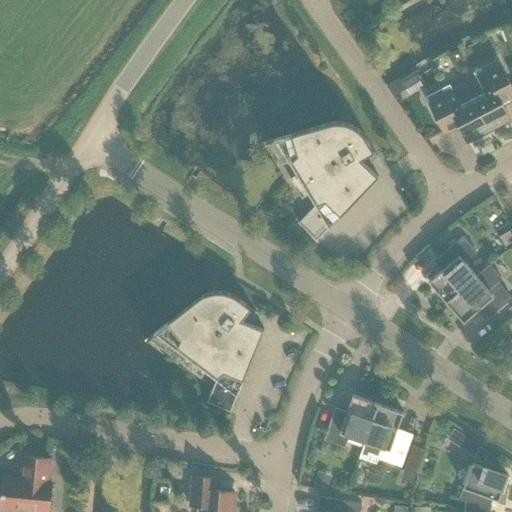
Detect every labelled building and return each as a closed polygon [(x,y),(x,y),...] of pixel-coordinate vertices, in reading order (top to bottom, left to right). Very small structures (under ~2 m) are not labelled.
[(471,95),(489,131),(511,119),(498,95),(511,87),(511,86),(498,59),(474,71),(483,89),(471,95)] [(423,86),(416,74),(402,83),(409,95),(423,86)] [(489,131),(471,95),(470,96),(463,83),(452,88),(450,84),(426,96),(446,135),(460,128),(468,142),(489,131)] [(378,157),(367,139),(362,132),(355,126),(346,123),(337,122),(329,123),(263,142),(264,144),(272,141),(282,149),(315,205),(299,222),(317,240),(378,175),(369,166),(378,157)] [(500,236),(506,245),(511,241),(511,234),(509,230),(500,236)] [(477,276),(476,275),(465,262),(477,253),(463,236),(438,258),(446,267),(429,281),(446,301),(477,276)] [(446,301),(464,322),(480,307),(489,317),(511,298),(498,282),(501,279),(489,264),(476,275),(477,276),(446,301)] [(145,342),(146,341),(153,336),(165,340),(216,379),(207,401),(231,411),(264,329),(252,323),(257,312),(240,299),(233,294),(224,292),(215,292),(206,294),(199,298),(144,341),(145,342)] [(365,441),(378,403),(353,394),(346,415),(334,411),(325,439),(345,447),(349,435),(365,441)] [(404,412),(388,406),(378,403),(365,441),(360,457),(376,463),(378,458),(402,466),(411,438),(396,433),(404,412)] [(424,449),(413,445),(401,479),(413,483),(424,449)] [(48,483),(50,459),(23,456),(21,480),(3,478),(2,495),(1,508),(41,511),(48,511),(51,483),(48,483)] [(491,510),(491,509),(488,508),(492,498),(498,500),(504,502),(508,482),(505,482),(508,475),(472,462),(459,499),(466,501),(465,506),(491,510)] [(203,511),(233,511),(235,492),(215,490),(216,478),(192,476),(190,504),(204,506),(203,511)] [(316,511),(360,511),(362,503),(319,496),(316,511)]
